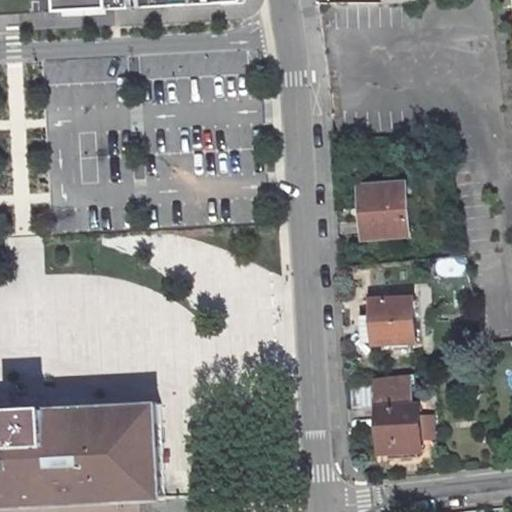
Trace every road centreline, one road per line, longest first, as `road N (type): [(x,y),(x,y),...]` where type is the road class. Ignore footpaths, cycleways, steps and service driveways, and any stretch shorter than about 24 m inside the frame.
road 1 (residential): [(291,30),(320,504)]
road 2 (unknown): [(511,269),(491,68),(345,50),(291,30)]
road 3 (residential): [(0,49),(291,30)]
road 4 (residential): [(320,504),(511,481)]
